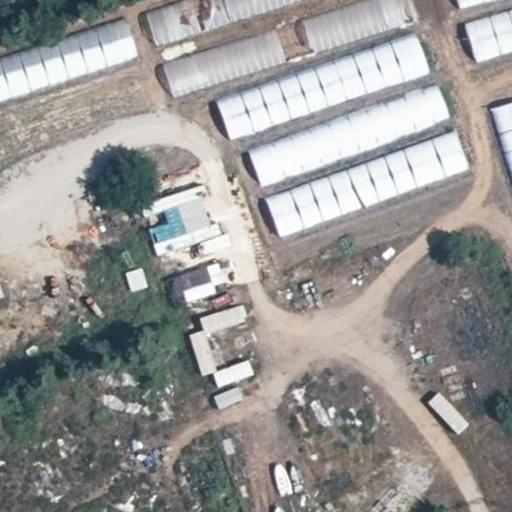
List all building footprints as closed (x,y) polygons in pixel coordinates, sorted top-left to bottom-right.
[(178,0),(144,10),(154,43),(300,0),(178,0)] [(172,94),(416,22),(409,0),(378,0),(163,64),(172,94)] [(511,3),(464,16),(474,55),(511,45),(511,3)] [(126,18),(0,55),(0,99),(85,74),(84,71),(137,55),(126,18)] [(418,39),(216,94),(227,134),(429,79),(418,39)] [(257,178),(451,127),(441,90),(248,142),(257,178)] [(511,102),(496,107),(511,163),(511,102)] [(457,134),(265,195),(277,233),(469,172),(457,134)] [(160,195),(178,189),(173,171),(154,177),(160,195)] [(205,186),(141,202),(144,217),(163,213),(166,224),(150,228),(160,265),(195,256),(195,255),(221,249),(205,186)] [(221,262),(173,277),(181,303),(229,288),(221,262)] [(241,305),(200,318),(205,334),(246,321),(241,305)] [(201,376),(216,372),(206,331),(190,335),(201,376)] [(215,369),(217,383),(253,379),(251,364),(215,369)] [(428,403),(457,433),(468,423),(439,393),(428,403)]
